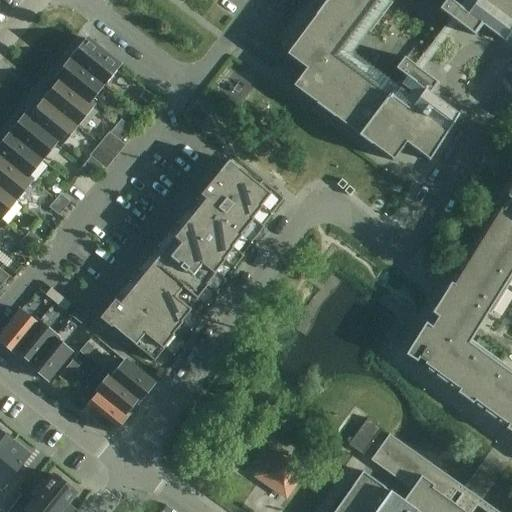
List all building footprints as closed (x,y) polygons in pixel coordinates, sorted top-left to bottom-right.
[(511,0),(325,0),(285,54),(285,55),(304,69),(291,86),(392,162),(405,144),(428,162),(457,115),(429,94),(436,85),(437,84),(413,66),(402,58),(394,69),(414,84),(413,84),(423,91),(408,110),(336,56),(358,26),(369,34),(393,0),(476,0),(466,14),(447,0),(444,0),(437,10),(449,19),(473,36),(474,35),(473,35),(480,25),(503,43),(511,27),(511,0)] [(103,86),(119,67),(85,39),(69,58),(103,86)] [(69,58),(54,76),(58,79),(89,104),(103,86),(69,58)] [(57,81),(43,99),(77,127),(92,108),(93,107),(89,104),(58,79),(57,81)] [(148,105),(154,98),(144,90),(139,97),(148,105)] [(28,117),(27,118),(57,143),(61,146),(62,145),(77,127),(43,99),(28,117)] [(197,99),(189,110),(204,122),(204,121),(212,111),(199,101),(197,99)] [(8,133),(42,161),(56,144),(57,143),(27,118),(23,115),(8,133)] [(115,126),(109,133),(119,141),(124,135),(124,134),(129,128),(120,120),(115,126)] [(8,133),(0,142),(0,156),(28,179),(28,178),(42,161),(8,133)] [(0,187),(16,201),(31,183),(32,182),(28,179),(0,156),(0,187)] [(89,178),(100,165),(90,157),(79,170),(89,178)] [(239,170),(228,161),(218,172),(203,190),(196,199),(195,199),(194,200),(195,201),(186,211),(185,212),(177,223),(176,222),(175,224),(176,224),(167,234),(166,236),(157,246),(156,247),(148,258),(147,259),(138,269),(137,270),(137,271),(129,281),(128,282),(119,293),(119,292),(118,294),(98,319),(110,328),(111,327),(134,346),(153,361),(165,347),(164,346),(174,334),(173,334),(182,322),(181,321),(190,310),(189,309),(199,297),(198,296),(207,285),(206,284),(216,273),(215,272),(224,260),(223,259),(233,248),(231,247),(241,235),(240,234),(242,232),(250,223),(251,221),(252,219),(251,218),(260,207),(259,206),(269,194),(257,185),(239,170)] [(511,182),(504,196),(509,200),(502,211),(497,207),(431,313),(437,318),(470,340),(486,314),(489,316),(505,290),(508,285),(511,278),(511,182)] [(0,221),(1,220),(16,201),(0,187),(0,221)] [(58,215),(69,202),(60,194),(49,208),(58,215)] [(27,252),(39,239),(29,231),(18,245),(27,252)] [(0,287),(9,277),(0,269),(0,287)] [(45,295),(55,303),(60,296),(50,288),(45,295)] [(65,311),(70,304),(60,296),(55,303),(65,311)] [(81,324),(86,317),(76,309),(71,316),(81,324)] [(38,320),(36,322),(21,310),(0,336),(0,344),(12,354),(39,321),(38,320)] [(496,359),(470,340),(437,318),(431,327),(424,323),(404,355),(415,362),(418,358),(424,362),(421,367),(511,433),(511,370),(501,363),(496,359)] [(29,368),(56,335),(39,321),(12,354),(14,355),(15,353),(30,364),(28,367),(29,368)] [(55,338),(57,336),(56,335),(29,368),(45,381),(70,350),(55,338)] [(87,342),(79,352),(86,357),(93,348),(87,342)] [(66,368),(73,373),(81,363),(74,358),(66,367),(66,368)] [(110,376),(110,377),(138,399),(140,401),(153,385),(123,360),(110,376)] [(65,383),(73,373),(66,368),(66,367),(58,377),(65,383)] [(94,391),(94,392),(96,393),(124,416),(125,415),(137,401),(138,399),(110,377),(107,375),(94,391)] [(96,394),(83,409),(114,434),(127,418),(124,416),(96,393),(96,394)] [(0,456),(13,440),(0,429),(0,456)] [(472,511),(476,506),(469,501),(460,494),(454,504),(449,501),(460,486),(392,437),(388,435),(385,439),(370,461),(411,490),(403,501),(362,472),(351,486),(352,487),(333,511),(496,511),(472,511)] [(0,509),(26,478),(17,470),(30,454),(13,440),(0,456),(0,509)] [(283,491),(299,469),(276,453),(261,475),(283,491)] [(25,511),(24,511),(75,511),(76,510),(69,504),(78,493),(53,473),(52,473),(45,483),(42,480),(30,495),(32,497),(33,498),(23,510),(25,511)]
